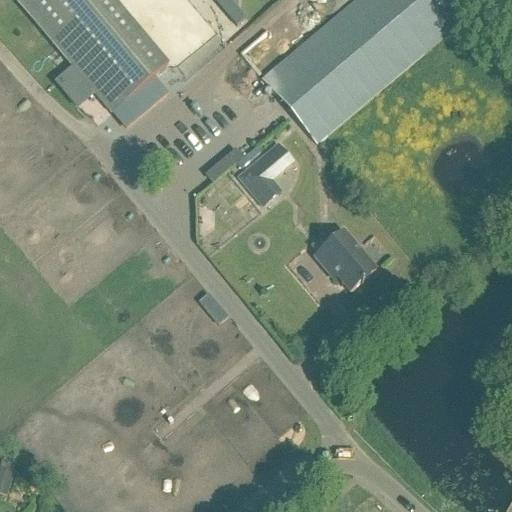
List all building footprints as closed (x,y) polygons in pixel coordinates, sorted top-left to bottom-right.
[(12,0),(111,118),(167,71),(106,0),(12,0)] [(228,0),(214,0),(232,29),(243,22),(228,0)] [(362,0),(261,85),(316,149),(425,57),(376,0),(362,0)] [(278,152),(268,161),(241,183),(263,209),(277,198),(267,185),(280,175),(290,166),(278,152)] [(234,153),(203,177),(211,186),(242,162),(234,153)] [(313,261),(327,278),(331,275),(349,297),(375,276),(342,237),(313,261)] [(0,501),(4,503),(15,472),(0,466),(0,501)]
